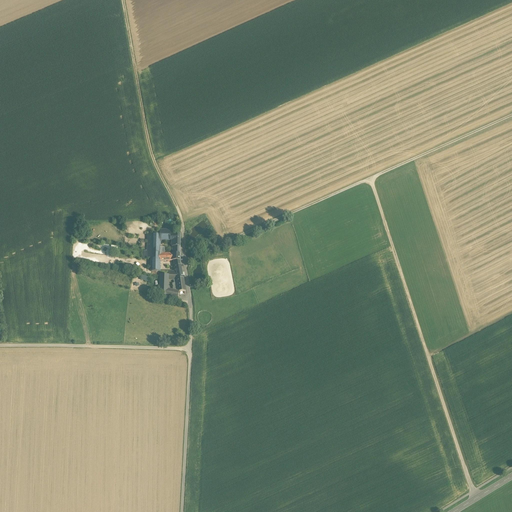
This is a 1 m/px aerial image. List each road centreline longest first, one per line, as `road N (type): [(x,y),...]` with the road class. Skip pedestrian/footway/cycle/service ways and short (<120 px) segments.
road 1 (track): [(477,497),(370,178)]
road 2 (track): [(177,206),(150,154),(122,0)]
road 3 (track): [(370,178),(183,261)]
road 4 (unclassified): [(190,349),(0,345)]
road 5 (unclassified): [(181,511),(190,349)]
road 6 (track): [(370,178),(511,115)]
